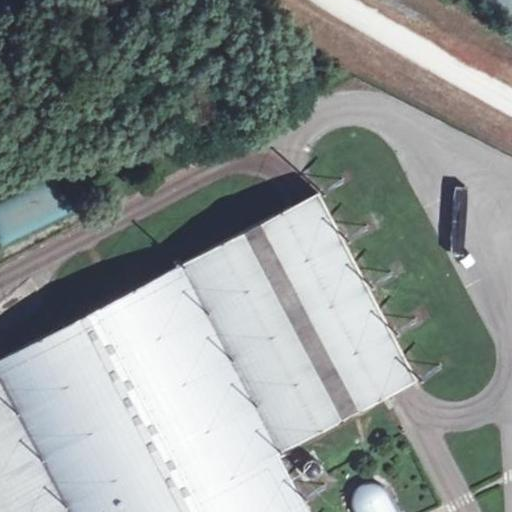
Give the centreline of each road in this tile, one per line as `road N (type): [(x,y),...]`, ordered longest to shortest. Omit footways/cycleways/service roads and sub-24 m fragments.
road 1 (unclassified): [(505,210),(393,120),(314,112),(0,279)]
road 2 (track): [(324,0),(441,82),(511,113)]
